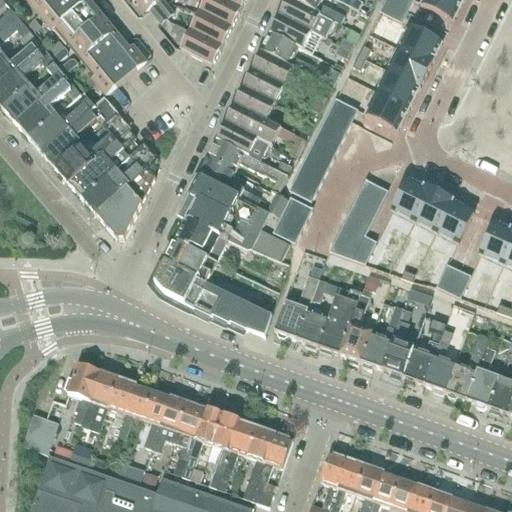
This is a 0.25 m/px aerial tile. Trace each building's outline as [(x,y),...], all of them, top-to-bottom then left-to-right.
[(59,1),(58,0),(30,0),(42,15),(59,1)] [(110,28),(104,21),(86,0),(60,0),(59,1),(91,40),(127,83),(145,68),(144,67),(143,68),(110,28)] [(138,0),(149,13),(148,14),(149,15),(166,0),(138,0)] [(232,32),(241,13),(216,0),(209,0),(201,16),(232,32)] [(216,0),(241,13),(247,0),(216,0)] [(321,7),(324,0),(289,0),(288,2),(319,17),(335,25),(350,33),(354,24),(321,7)] [(329,0),(369,20),(373,12),(349,0),(329,0)] [(404,0),(388,0),(386,5),(408,16),(413,4),(404,0)] [(459,0),(428,0),(424,10),(454,24),(465,3),(459,0)] [(109,98),(127,83),(91,40),(59,1),(42,15),(75,55),(109,96),(108,97),(109,98)] [(326,43),(335,25),(319,17),(288,2),(280,20),(310,35),(326,43)] [(386,5),(380,16),(402,28),(408,16),(386,5)] [(168,22),(175,17),(167,7),(160,13),(168,22)] [(0,35),(17,21),(11,13),(0,22),(0,35)] [(162,28),(168,22),(160,13),(154,18),(162,28)] [(222,51),(232,32),(201,16),(192,35),(222,51)] [(351,34),(360,38),(369,22),(360,17),(351,34)] [(302,52),(310,35),(280,20),(271,37),(302,52)] [(31,37),(17,21),(0,35),(0,61),(3,59),(0,54),(0,50),(18,35),(24,42),(31,37)] [(412,33),(401,55),(431,70),(442,47),(412,33)] [(212,70),(222,51),(192,35),(182,55),(212,70)] [(0,89),(43,52),(42,51),(31,37),(24,42),(4,60),(3,59),(0,61),(0,89)] [(301,53),(302,52),(271,37),(262,56),(292,71),(293,71),(307,78),(311,70),(294,61),(298,52),(301,53)] [(351,56),(355,48),(342,42),(338,49),(351,56)] [(347,64),(351,56),(338,49),(334,57),(347,64)] [(363,49),(358,60),(366,64),(371,53),(363,49)] [(68,55),(66,52),(65,51),(55,59),(60,66),(68,59),(68,55)] [(0,110),(3,114),(56,68),(43,52),(0,89),(0,110)] [(307,59),(314,71),(326,64),(318,52),(307,59)] [(401,55),(390,76),(420,91),(431,70),(401,55)] [(283,89),(292,71),(262,56),(253,73),(283,89)] [(358,60),(352,71),(360,75),(366,64),(358,60)] [(79,67),(75,63),(71,63),(64,70),(69,76),(79,67)] [(67,82),(68,82),(56,68),(3,114),(16,129),(68,83),(67,82)] [(274,106),(283,89),(253,73),(244,91),(274,106)] [(333,92),(341,77),(333,73),(326,88),(333,92)] [(390,76),(379,97),(409,113),(420,91),(390,76)] [(74,103),(80,97),(68,83),(16,129),(30,144),(57,119),(49,110),(67,95),(74,103)] [(265,124),(274,106),(244,91),(235,108),(265,124)] [(324,110),(328,102),(315,96),(311,103),(324,110)] [(379,97),(367,120),(397,136),(409,113),(379,97)] [(42,158),(97,110),(90,102),(63,126),(57,119),(30,144),(42,158)] [(56,174),(118,119),(105,103),(97,110),(42,158),(56,174)] [(320,118),(324,110),(311,103),(307,111),(320,118)] [(335,105),(329,116),(351,127),(357,115),(338,106),(335,105)] [(293,138),(265,124),(235,108),(226,126),(257,141),(272,149),(277,139),(296,148),(290,158),(298,162),(306,145),(293,138)] [(329,116),(324,127),(345,138),(351,127),(329,116)] [(130,135),(131,133),(118,119),(56,174),(68,188),(130,135)] [(248,159),(257,141),(226,126),(217,144),(248,159)] [(324,127),(318,139),(340,150),(345,138),(324,127)] [(293,138),(306,145),(310,137),(297,130),(293,138)] [(134,144),(136,142),(130,135),(68,188),(83,205),(141,152),(134,144)] [(318,139),(312,150),(334,162),(340,150),(318,139)] [(248,159),(217,144),(207,164),(235,177),(240,167),(277,185),(272,196),(276,198),(279,199),(288,179),(276,173),(248,159)] [(158,164),(146,150),(145,149),(143,150),(141,152),(83,205),(95,219),(148,173),(158,164)] [(312,150),(306,162),(328,173),(334,162),(312,150)] [(306,162),(301,173),(322,184),(328,173),(306,162)] [(235,177),(207,164),(199,181),(257,211),(261,203),(230,187),(235,177)] [(289,180),(293,172),(280,165),(276,173),(288,179),(289,180)] [(125,243),(156,182),(148,173),(95,219),(96,220),(96,219),(118,244),(125,243)] [(301,173),(295,185),(316,196),(322,184),(301,173)] [(261,235),(270,218),(267,216),(257,211),(199,181),(190,198),(261,235)] [(409,183),(394,213),(416,225),(431,194),(409,183)] [(295,185),(289,196),(310,207),(316,196),(295,185)] [(366,187),(360,198),(382,209),(387,197),(366,187)] [(431,194),(416,225),(438,235),(453,205),(431,194)] [(282,267),(289,249),(261,235),(190,198),(182,215),(183,215),(184,214),(191,218),(189,223),(188,223),(187,224),(188,224),(187,225),(228,245),(248,253),(282,267)] [(281,223),(284,215),(290,205),(279,199),(276,198),(267,216),(270,218),(281,223)] [(360,198),(354,210),(376,220),(382,209),(360,198)] [(290,205),(284,215),(306,226),(312,216),(290,205)] [(453,205),(438,235),(460,247),(475,217),(453,205)] [(354,210),(349,221),(370,232),(376,220),(354,210)] [(281,223),(279,226),(300,237),(306,226),(284,215),(281,223)] [(349,221),(343,232),(364,243),(370,232),(349,221)] [(218,266),(228,245),(187,225),(184,232),(183,234),(181,235),(178,240),(178,243),(177,246),(218,266)] [(275,234),(273,238),(294,249),(300,237),(279,226),(275,234)] [(511,234),(495,226),(482,257),(504,267),(511,250),(511,234)] [(343,232),(337,244),(358,255),(364,243),(343,232)] [(358,255),(353,266),(364,270),(375,248),(364,243),(358,255)] [(337,244),(330,258),(353,266),(358,255),(337,244)] [(210,282),(218,266),(177,246),(176,247),(176,246),(166,267),(250,310),(255,301),(220,283),(218,286),(210,282)] [(272,321),(250,310),(166,267),(165,269),(156,288),(165,298),(187,309),(193,312),(193,313),(195,314),(213,322),(213,321),(228,327),(228,328),(230,329),(231,327),(246,334),(248,335),(262,340),(264,341),(265,342),(266,340),(272,321)] [(448,271),(436,293),(448,299),(459,277),(458,276),(448,271)] [(404,275),(401,283),(412,287),(415,279),(404,275)] [(305,289),(308,279),(298,276),(295,285),(305,289)] [(459,277),(448,299),(460,305),(471,283),(459,277)] [(298,344),(319,284),(309,281),(301,303),(289,298),(276,335),(275,335),(275,336),(279,338),(280,341),(285,343),(288,341),(298,344)] [(318,352),(340,291),(319,284),(298,344),(307,348),(306,350),(315,353),(316,351),(318,352)] [(340,359),(342,354),(361,299),(340,291),(318,352),(323,354),(322,356),(333,360),(334,357),(340,359)] [(274,308),(279,297),(271,293),(266,304),(274,308)] [(361,367),(364,361),(372,337),(358,332),(369,302),(361,299),(342,354),(340,359),(350,362),(349,365),(358,369),(359,366),(361,367)] [(499,308),(495,317),(507,321),(510,313),(499,308)] [(404,382),(414,352),(401,347),(412,317),(404,314),(401,324),(383,375),(392,378),(391,381),(400,384),(401,382),(404,382)] [(383,375),(401,324),(393,321),(389,332),(392,333),(389,343),(372,337),(364,361),(361,367),(364,368),(363,370),(372,374),(373,371),(383,375)] [(435,337),(443,340),(447,330),(433,325),(430,335),(435,337)] [(446,397),(457,367),(443,362),(455,330),(447,328),(447,330),(443,340),(425,390),(434,393),(434,396),(443,399),(444,397),(446,397)] [(425,390),(443,340),(435,337),(432,345),(430,344),(426,356),(414,352),(404,382),(406,383),(405,386),(415,389),(415,387),(425,390)] [(467,405),(485,354),(486,352),(489,342),(480,339),(468,371),(457,367),(446,397),(450,399),(450,401),(455,403),(457,401),(467,405)] [(492,341),(488,353),(495,355),(499,344),(492,341)] [(487,378),(495,355),(488,353),(486,352),(485,354),(467,405),(477,408),(477,411),(483,413),(485,411),(488,412),(499,382),(487,378)] [(91,373),(93,370),(83,367),(82,370),(79,369),(74,385),(70,384),(66,394),(70,396),(69,398),(82,403),(74,426),(82,429),(101,377),(91,373)] [(118,380),(108,376),(107,379),(101,377),(82,429),(100,436),(108,412),(118,383),(117,382),(118,380)] [(509,420),(511,411),(511,380),(510,386),(499,382),(488,412),(490,413),(489,415),(499,419),(500,417),(509,420)] [(129,384),(123,382),(120,384),(118,383),(108,412),(117,415),(107,443),(116,446),(136,389),(130,387),(129,384)] [(141,391),(136,389),(116,446),(124,449),(134,421),(143,424),(153,395),(151,394),(150,392),(144,389),(141,391)] [(165,399),(164,397),(158,394),(155,396),(153,395),(143,424),(152,427),(144,451),(152,453),(171,401),(165,399)] [(179,402),(176,403),(171,401),(152,453),(160,456),(169,433),(178,437),(188,407),(186,407),(185,404),(179,402)] [(201,409),(191,406),(190,408),(188,407),(178,437),(187,440),(179,463),(187,466),(205,414),(200,412),(201,409)] [(205,414),(187,466),(181,481),(190,484),(203,446),(212,449),(223,420),(221,419),(220,416),(213,414),(211,415),(205,414)] [(234,421),(227,419),(225,421),(223,420),(212,449),(221,452),(208,490),(216,493),(240,426),(235,424),(234,421)] [(48,459),(59,429),(35,420),(24,450),(48,459)] [(257,429),(247,426),(246,428),(240,426),(216,493),(225,496),(238,458),(247,461),(258,432),(256,431),(257,429)] [(268,433),(262,431),(260,433),(258,432),(247,461),(256,464),(243,503),(251,506),(275,438),(270,436),(268,433)] [(280,440),(275,438),(251,506),(268,511),(269,511),(277,490),(267,486),(273,470),(283,474),(293,445),(290,444),(289,441),(283,439),(280,440)] [(344,460),(334,456),(333,459),(331,458),(320,487),(330,490),(322,511),(317,511),(312,510),(311,511),(331,511),(349,464),(343,462),(344,460)] [(127,469),(123,482),(140,488),(150,461),(143,459),(138,473),(127,469)] [(244,511),(162,483),(157,498),(51,461),(32,511),(244,511)] [(355,466),(349,464),(331,511),(340,511),(347,496),(356,499),(366,470),(364,470),(365,467),(356,464),(355,466)] [(378,472),(369,469),(369,471),(366,470),(356,499),(365,503),(361,511),(370,511),(384,477),(378,475),(378,472)] [(155,491),(159,479),(145,475),(142,487),(155,491)] [(393,478),(391,479),(384,477),(370,511),(380,511),(382,508),(391,511),(401,483),(399,482),(398,480),(393,478)] [(411,487),(411,484),(405,482),(403,484),(401,483),(391,511),(390,511),(410,511),(418,489),(411,487)] [(425,491),(418,489),(410,511),(429,511),(436,495),(433,494),(434,493),(426,490),(425,491)] [(447,499),(446,497),(440,495),(439,496),(436,495),(429,511),(449,511),(453,501),(447,499)] [(459,501),(458,503),(453,501),(449,511),(468,511),(470,508),(468,507),(469,505),(459,501)]
